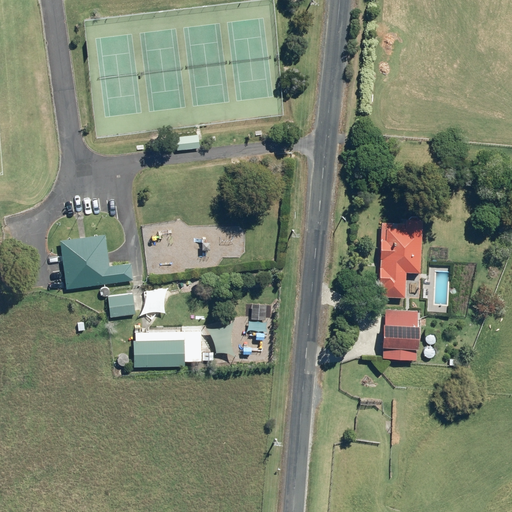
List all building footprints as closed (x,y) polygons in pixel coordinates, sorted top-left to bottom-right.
[(199,133),(177,135),(179,149),(200,147),(199,133)] [(421,271),(424,218),(407,217),(407,222),(383,221),(382,239),(383,239),(380,295),(406,296),(407,270),(421,271)] [(67,288),(134,279),(132,263),(110,265),(106,234),(60,240),(67,288)] [(208,239),(193,239),(193,248),(208,249),(208,239)] [(144,293),(147,314),(168,311),(165,290),(144,293)] [(133,293),(109,295),(111,314),(136,311),(133,293)] [(267,304),(252,302),(250,319),(266,320),(267,304)] [(411,352),(413,320),(389,319),(387,350),(411,352)] [(267,323),(248,322),(248,330),(267,331),(267,323)] [(135,367),(185,365),(185,359),(202,359),(201,330),(137,332),(137,340),(134,340),(135,367)] [(429,330),(425,333),(425,338),(430,341),(434,340),(436,335),(434,330),(429,330)] [(428,344),(425,345),(423,348),(423,352),(426,354),(429,355),(433,354),(435,350),(434,347),(432,344),(428,344)]
